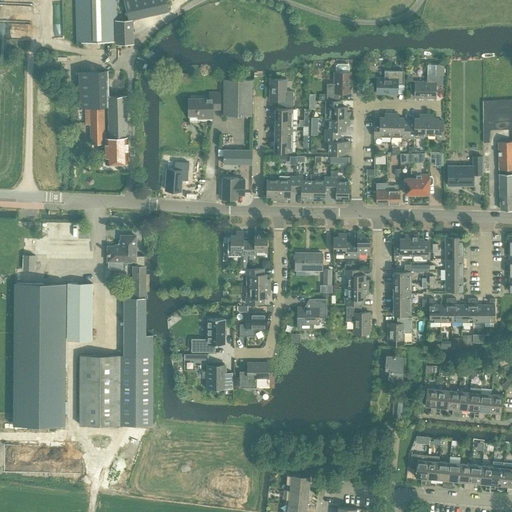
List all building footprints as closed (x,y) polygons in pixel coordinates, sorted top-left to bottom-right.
[(117,41),(117,43),(132,43),(131,20),(116,21),(116,20),(115,0),(75,0),(77,42),(117,41)] [(124,0),(127,11),(129,20),(168,11),(165,0),(124,0)] [(349,72),(349,64),(344,64),(336,64),(336,72),(334,72),(334,84),(327,83),(326,98),(338,99),(338,93),(344,93),(350,93),(350,72),(349,72)] [(415,81),(414,97),(435,98),(435,87),(442,87),(442,75),(444,75),(444,64),(435,64),(435,65),(427,64),(427,75),(427,82),(415,81)] [(108,70),(79,71),(80,107),(87,107),(87,124),(90,124),(91,143),(105,143),(105,163),(106,163),(108,165),(113,165),(115,163),(128,162),(126,96),(108,96),(108,70)] [(376,93),(397,94),(397,84),(403,84),(404,71),(384,71),(384,78),(376,77),(376,93)] [(177,72),(176,82),(191,83),(191,73),(177,72)] [(223,79),(223,115),(252,115),(252,79),(223,79)] [(269,100),(278,100),(278,106),(292,106),(293,91),(285,91),(286,79),(270,79),(269,100)] [(189,121),(189,115),(212,115),(212,108),(220,108),(219,92),(209,93),(209,98),(188,98),(189,121)] [(340,101),(326,100),(325,118),(329,118),(349,118),(349,112),(345,112),(346,107),(340,107),(340,101)] [(511,100),(483,102),(483,144),(489,144),(489,131),(511,130),(511,141),(511,140),(511,100)] [(275,108),(275,119),(292,119),(292,108),(275,108)] [(380,137),(391,137),(391,114),(385,113),(385,117),(380,117),(379,123),(374,122),(373,137),(380,137)] [(402,138),(408,138),(409,120),(403,120),(403,118),(398,117),(398,114),(391,114),(391,137),(402,138)] [(425,138),(426,134),(426,114),(420,114),(419,118),(414,118),(414,120),(409,120),(408,138),(415,138),(425,138)] [(426,114),(426,134),(437,135),(437,138),(443,138),(443,121),(438,121),(438,118),(433,118),(433,114),(426,114)] [(325,129),(325,135),(339,136),(340,130),(345,130),(345,125),(349,125),(349,118),(329,118),(329,129),(325,129)] [(275,119),(274,130),(292,130),(292,119),(275,119)] [(274,130),(274,141),(292,141),(292,130),(274,130)] [(339,136),(325,135),(325,142),(329,142),(328,153),(345,153),(345,148),(348,148),(349,142),(339,141),(339,136)] [(511,140),(511,141),(498,141),(500,204),(500,209),(511,209),(511,140)] [(292,141),(274,141),(274,152),(291,152),(292,141)] [(223,163),(251,164),(252,150),(223,149),(223,163)] [(409,153),(401,153),(401,162),(409,162),(409,153)] [(414,162),(415,167),(416,167),(417,194),(429,193),(429,184),(431,184),(433,182),(433,177),(431,175),(429,175),(429,174),(421,174),(421,162),(425,162),(425,153),(409,153),(409,162),(414,162)] [(385,155),(375,155),(375,163),(385,163),(385,155)] [(473,165),(448,166),(448,186),(473,185),(473,174),(482,174),(482,156),(473,156),(473,165)] [(167,169),(165,190),(180,191),(181,180),(187,180),(189,162),(175,161),(174,169),(167,169)] [(415,167),(411,167),(411,174),(413,173),(413,177),(404,177),(404,194),(417,194),(416,167),(415,167)] [(330,177),(330,192),(336,192),(336,201),(342,201),(343,197),(348,198),(348,181),(337,181),(337,177),(337,171),(330,171),(330,177)] [(290,191),(295,191),(296,176),(278,176),(278,180),(278,200),(284,200),(284,196),(290,196),(290,191)] [(306,200),(312,200),(313,181),(302,180),(302,177),(296,176),(295,191),(301,191),(301,197),(306,197),(306,200)] [(237,177),(222,177),(222,199),(237,199),(237,195),(244,195),(244,179),(237,179),(237,177)] [(324,191),(330,192),(330,177),(324,177),(324,181),(313,181),(312,201),(319,201),(319,197),(324,197),(324,191)] [(271,200),(278,200),(278,180),(267,179),(266,196),(271,196),(271,200)] [(388,204),(388,185),(378,185),(378,190),(376,190),(376,204),(388,204)] [(398,185),(388,185),(388,204),(391,204),(400,204),(400,190),(398,190),(398,185)] [(231,235),(227,235),(227,256),(241,256),(242,256),(242,255),(248,255),(249,255),(249,240),(243,240),(243,231),(236,231),(236,235),(231,235)] [(249,240),(249,255),(255,255),(255,251),(266,251),(266,235),(261,235),(261,231),(254,231),(254,240),(249,240)] [(345,257),(351,257),(351,243),(346,243),(346,233),(339,233),(339,237),(334,237),(334,253),(345,253),(345,257)] [(351,243),(351,257),(358,257),(358,253),(369,253),(369,237),(364,237),(364,233),(357,233),(357,243),(351,243)] [(412,254),(411,234),(405,234),(405,238),(400,238),(400,244),(394,244),(394,258),(400,258),(400,254),(412,254)] [(418,234),(411,234),(412,254),(423,254),(423,258),(429,258),(429,241),(423,241),(423,238),(418,238),(418,234)] [(120,245),(108,245),(108,259),(135,260),(135,264),(132,264),(132,297),(145,297),(145,287),(145,265),(144,265),(144,255),(135,255),(135,236),(121,236),(121,245),(120,245)] [(462,236),(445,236),(445,248),(462,248),(462,236)] [(462,248),(445,248),(445,258),(462,258),(462,248)] [(295,253),(295,269),(296,269),(296,275),(310,275),(310,269),(322,269),(322,253),(295,253)] [(23,269),(34,269),(35,255),(23,255),(23,269)] [(445,258),(445,269),(462,269),(462,258),(445,258)] [(263,268),(246,268),(246,274),(247,274),(247,285),(270,285),(270,279),(266,279),(266,274),(263,274),(263,268)] [(348,275),(348,287),(368,287),(368,280),(365,280),(365,275),(359,275),(359,269),(350,269),(345,269),(345,275),(348,275)] [(462,269),(445,269),(445,280),(462,280),(462,269)] [(393,271),(393,282),(411,282),(411,271),(393,271)] [(462,280),(445,280),(445,291),(462,291),(462,280)] [(66,283),(14,282),(14,284),(13,425),(65,426),(66,283)] [(67,339),(92,340),(92,283),(68,282),(67,339)] [(393,282),(393,293),(411,293),(411,282),(393,282)] [(247,297),(246,297),(246,303),(263,303),(263,297),(266,297),(266,292),(270,292),(270,285),(247,285),(247,297)] [(368,287),(348,287),(348,298),(345,298),(345,304),(362,304),(362,298),(365,298),(365,293),(368,293),(368,287)] [(393,293),(393,304),(411,304),(411,293),(393,293)] [(318,317),(326,317),(326,298),(310,298),(310,307),(297,307),(297,323),(298,323),(298,327),(300,329),(311,329),(313,327),(313,323),(318,323),(318,317)] [(411,304),(393,304),(393,315),(411,315),(411,304)] [(429,322),(440,322),(440,304),(429,304),(429,322)] [(440,322),(451,322),(451,304),(440,304),(440,322)] [(451,322),(462,322),(462,304),(451,304),(451,322)] [(462,322),(472,322),(472,304),(462,304),(462,322)] [(472,322),(483,322),(483,304),(472,304),(472,322)] [(495,304),(483,304),(483,322),(495,322),(495,304)] [(346,306),(346,321),(353,321),(353,333),(369,333),(369,312),(361,312),(361,306),(346,306)] [(239,323),(239,335),(254,335),(254,328),(266,328),(266,312),(245,312),(245,323),(239,323)] [(387,323),(388,344),(404,344),(403,332),(411,332),(411,317),(397,317),(397,323),(387,323)] [(225,318),(207,318),(207,339),(192,339),(192,351),(208,351),(208,344),(214,344),(225,344),(225,335),(225,329),(225,318)] [(457,340),(453,340),(453,345),(462,345),(462,336),(457,336),(457,340)] [(470,336),(462,336),(462,345),(470,345),(470,336)] [(80,425),(122,425),(122,355),(80,355),(80,425)] [(122,355),(122,425),(152,425),(152,413),(152,355),(122,355)] [(388,379),(402,380),(403,356),(385,355),(385,356),(384,370),(388,370),(388,379)] [(239,371),(239,387),(256,387),(256,378),(268,378),(268,362),(247,362),(247,371),(239,371)] [(226,364),(224,364),(208,364),(206,364),(206,388),(208,388),(224,388),(224,373),(226,373),(226,372),(226,364)] [(226,373),(224,373),(224,388),(232,388),(232,372),(226,372),(226,373)] [(501,385),(504,389),(510,383),(507,379),(501,385)] [(470,392),(468,409),(474,410),(473,417),(478,418),(480,393),(481,388),(470,387),(470,392)] [(426,388),(425,405),(431,406),(430,413),(435,414),(437,389),(426,388)] [(440,407),(446,407),(448,390),(437,389),(435,414),(440,414),(440,407)] [(452,415),(457,416),(459,391),(448,390),(446,407),(452,408),(452,415)] [(462,409),(468,409),(470,392),(459,391),(457,416),(461,416),(462,409)] [(483,411),(489,411),(491,394),(480,393),(478,418),(483,418),(483,411)] [(491,394),(489,411),(495,412),(495,419),(500,420),(502,395),(491,394)] [(392,417),(401,418),(402,401),(393,400),(392,417)] [(411,453),(410,468),(416,469),(415,476),(421,477),(420,485),(425,485),(428,455),(411,453)] [(428,455),(425,485),(430,486),(431,478),(436,479),(438,461),(439,456),(428,455)] [(438,461),(436,479),(442,479),(442,487),(446,488),(449,462),(438,461)] [(492,466),(489,492),(494,492),(495,484),(501,485),(503,462),(492,461),(492,466)] [(449,462),(446,488),(451,488),(452,480),(458,481),(460,463),(449,462)] [(511,463),(503,462),(501,485),(507,485),(506,493),(511,494),(511,486),(511,463)] [(460,463),(458,481),(464,481),(463,489),(468,490),(470,464),(460,463)] [(470,464),(468,490),(473,490),(473,482),(479,483),(481,465),(470,464)] [(481,465),(479,483),(485,483),(485,491),(489,492),(492,466),(481,465)] [(291,474),(290,489),(308,491),(310,476),(291,474)] [(290,489),(288,505),(307,506),(308,491),(290,489)]
